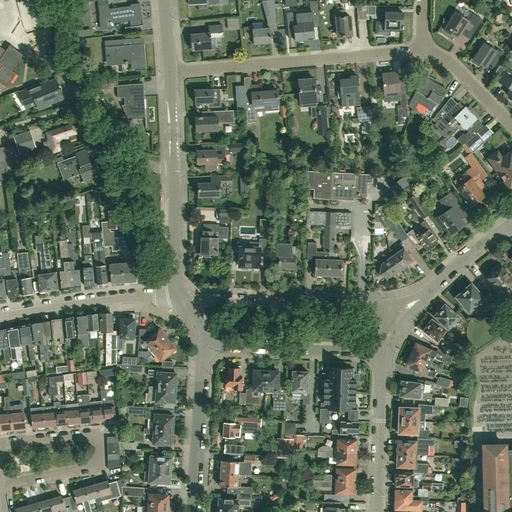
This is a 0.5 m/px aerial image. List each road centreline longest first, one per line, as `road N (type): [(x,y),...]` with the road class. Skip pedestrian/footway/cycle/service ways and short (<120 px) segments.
road 1 (residential): [(169,73),(422,51)]
road 2 (unclassified): [(404,309),(179,298)]
road 3 (residential): [(0,486),(98,461),(98,449),(83,436),(0,444)]
road 4 (residential): [(0,313),(179,298)]
road 5 (residential): [(202,345),(381,351)]
road 6 (unclassified): [(123,161),(57,0)]
road 7 (residential): [(192,511),(202,345)]
road 8 (residential): [(375,511),(381,351)]
road 9 (residential): [(404,309),(511,223)]
road 10 (residential): [(179,298),(172,167)]
road 11 (unclassified): [(148,279),(123,161)]
